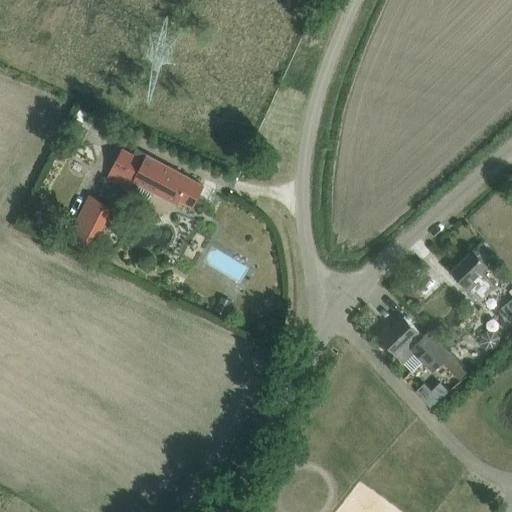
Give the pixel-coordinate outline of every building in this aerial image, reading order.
[(113,167),(107,178),(129,190),(150,201),(155,191),(178,203),(180,199),(193,206),(204,184),(146,155),(135,150),(133,154),(122,148),(112,167),(113,167)] [(111,206),(90,196),(72,232),(93,242),(111,206)] [(38,209),(33,219),(50,227),(55,217),(38,209)] [(473,293),(483,284),(489,278),(483,272),(490,265),(474,248),(451,270),(473,293)] [(222,297),(216,309),(227,314),(233,302),(222,297)] [(511,298),(502,306),(511,318),(511,298)] [(405,315),(381,338),(394,351),(394,353),(393,354),(395,356),(397,354),(404,361),(415,351),(433,370),(443,360),(460,378),(467,371),(428,330),(424,335),(405,315)]
